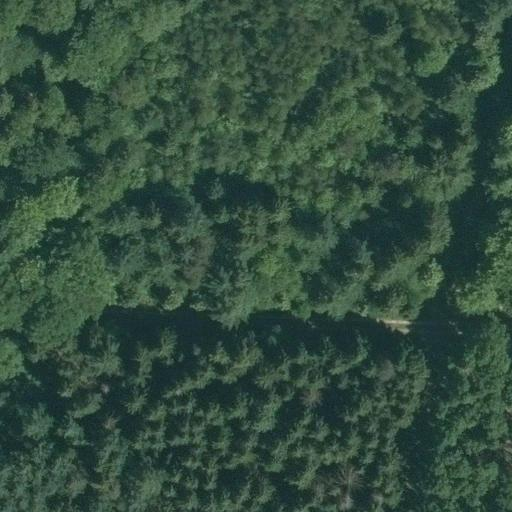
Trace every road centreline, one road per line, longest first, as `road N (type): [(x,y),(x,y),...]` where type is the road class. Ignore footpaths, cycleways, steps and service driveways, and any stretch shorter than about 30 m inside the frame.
road 1 (track): [(511,332),(0,311)]
road 2 (track): [(409,511),(511,52)]
